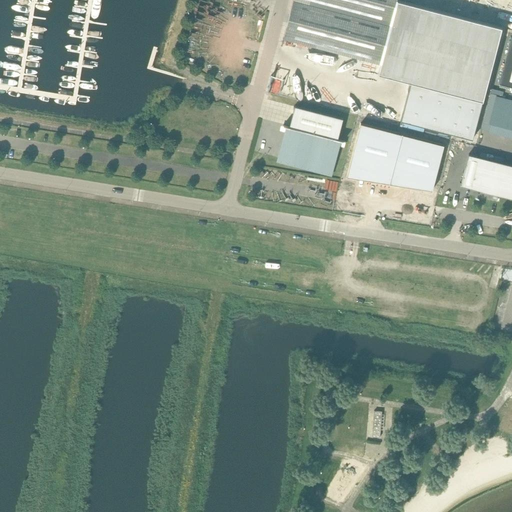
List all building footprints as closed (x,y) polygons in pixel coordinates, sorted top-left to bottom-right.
[(293,0),(283,39),(381,64),(397,0),(293,0)] [(398,0),(378,74),(410,83),(410,80),(483,99),(502,28),(398,0)] [(511,37),(499,84),(511,87),(511,37)] [(472,140),(483,101),(411,82),(401,121),(472,140)] [(511,100),(496,96),(489,123),(491,124),(489,132),(511,138),(511,100)] [(337,140),(343,118),(295,106),(289,127),(289,128),(292,128),(291,133),(288,132),(281,158),(329,171),(336,145),(333,144),(334,139),(337,140)] [(361,123),(347,177),(433,191),(445,144),(361,123)] [(511,165),(468,154),(461,185),(511,198),(511,165)]
